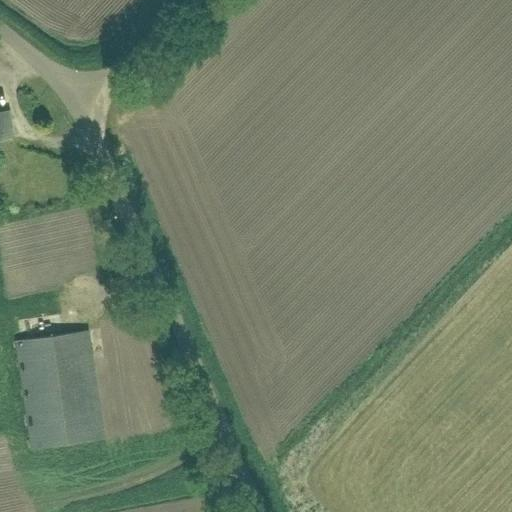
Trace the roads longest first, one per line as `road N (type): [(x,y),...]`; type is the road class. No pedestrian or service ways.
road 1 (unclassified): [(265,511),(72,103)]
road 2 (unclassified): [(72,103),(125,65),(190,0)]
